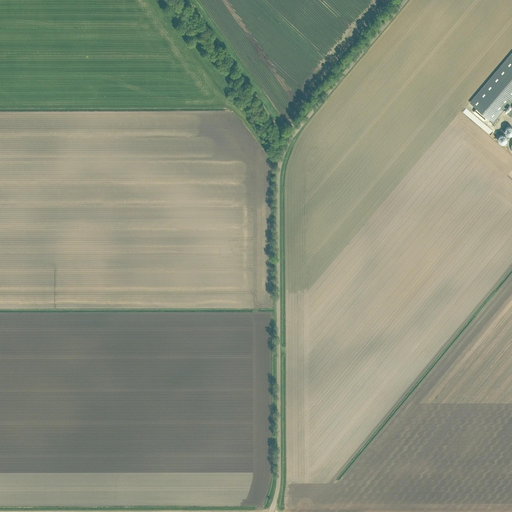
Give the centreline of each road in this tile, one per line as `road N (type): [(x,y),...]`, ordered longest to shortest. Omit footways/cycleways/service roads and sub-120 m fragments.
road 1 (unclassified): [(270,511),(278,469),(280,162),(297,129),(406,0)]
road 2 (track): [(402,511),(270,511)]
